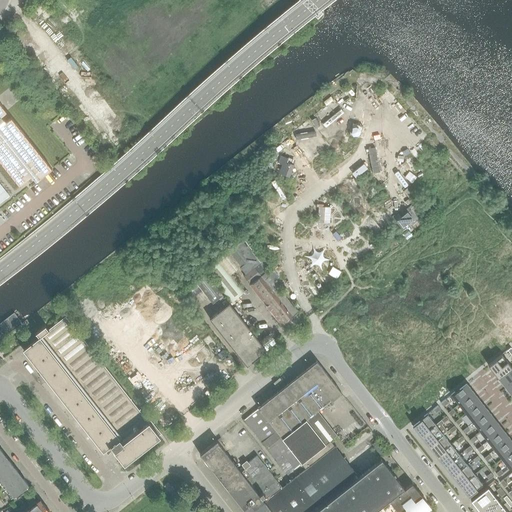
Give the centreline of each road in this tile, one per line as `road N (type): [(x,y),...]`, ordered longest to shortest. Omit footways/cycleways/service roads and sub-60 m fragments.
road 1 (residential): [(456,511),(318,340),(175,451)]
road 2 (residential): [(120,492),(25,371),(16,367),(0,379)]
road 3 (residential): [(96,503),(0,387)]
